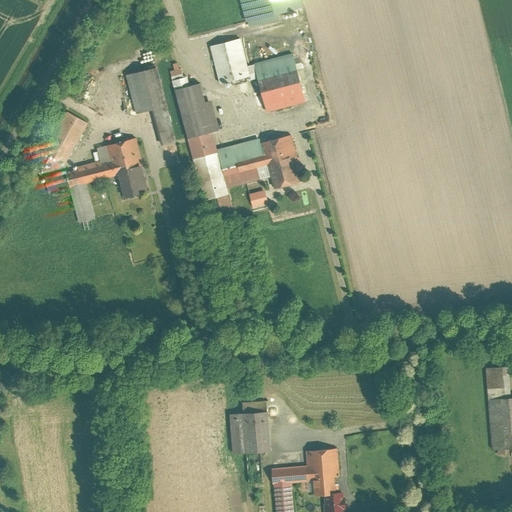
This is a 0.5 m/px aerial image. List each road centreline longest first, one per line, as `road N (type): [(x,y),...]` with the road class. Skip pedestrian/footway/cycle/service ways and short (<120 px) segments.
road 1 (residential): [(0,351),(511,318)]
road 2 (residential): [(91,0),(0,162)]
road 3 (track): [(406,326),(422,511)]
